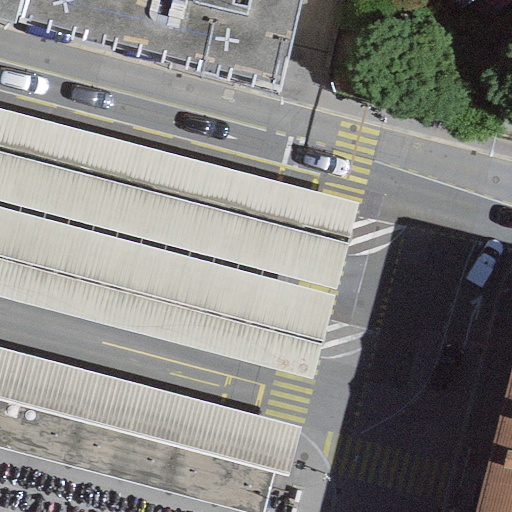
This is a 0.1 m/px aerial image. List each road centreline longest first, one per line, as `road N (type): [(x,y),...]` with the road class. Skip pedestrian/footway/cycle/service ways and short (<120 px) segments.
road 1 (secondary): [(0,68),(291,138),(484,197)]
road 2 (tertiary): [(389,511),(484,197)]
